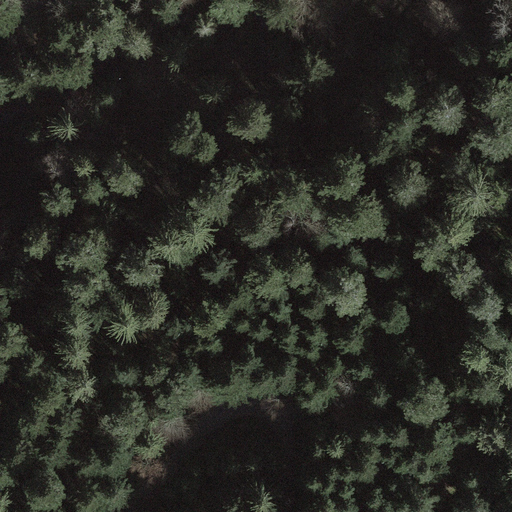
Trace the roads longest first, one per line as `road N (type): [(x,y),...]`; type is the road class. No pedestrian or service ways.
road 1 (track): [(119,511),(209,421),(230,406),(264,399),(288,417),(285,511)]
road 2 (track): [(511,398),(279,405)]
